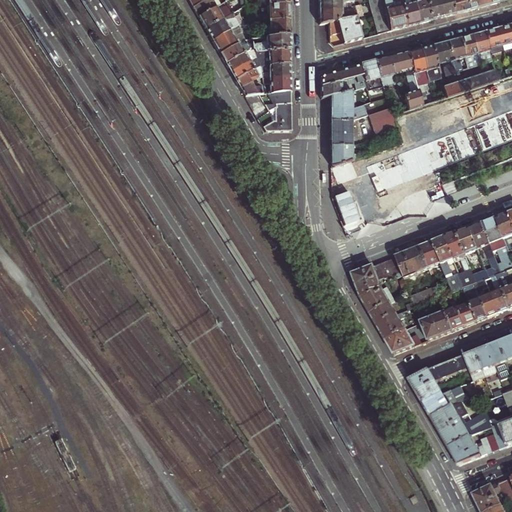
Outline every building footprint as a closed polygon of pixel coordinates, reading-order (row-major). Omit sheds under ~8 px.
[(196,14),(199,18),(216,8),(224,3),(221,0),(206,0),(193,8),(196,14)] [(342,9),(342,3),(345,3),(354,1),(353,0),(327,0),(319,2),(320,11),(320,14),(342,9)] [(368,0),(369,3),(372,14),(378,36),(386,33),(390,32),(383,0),(368,0)] [(407,28),(403,6),(396,8),(394,0),(383,0),(390,32),(398,30),(407,28)] [(403,6),(401,0),(394,0),(396,8),(403,6)] [(419,25),(414,0),(401,0),(403,6),(407,28),(413,26),(419,25)] [(414,0),(419,25),(429,22),(431,21),(426,0),(414,0)] [(426,0),(431,21),(439,19),(443,18),(439,0),(426,0)] [(455,15),(451,0),(439,0),(443,18),(451,16),(455,15)] [(470,11),(466,0),(451,0),(455,15),(464,13),(470,11)] [(484,7),(482,0),(466,0),(470,11),(479,9),(484,7)] [(246,5),(235,12),(238,18),(226,25),(230,31),(239,26),(241,26),(244,25),(250,25),(249,21),(246,5)] [(271,5),(271,21),(290,21),(289,16),(289,5),(271,5)] [(203,25),(205,29),(233,13),(231,11),(234,10),(232,7),(220,14),(216,8),(199,18),(203,25)] [(342,14),(342,9),(320,14),(320,22),(320,25),(329,23),(357,17),(356,11),(342,14)] [(209,36),(212,41),(230,31),(226,25),(238,18),(235,12),(233,13),(205,29),(209,36)] [(357,17),(329,23),(329,28),(329,31),(340,28),(344,45),(353,42),(362,40),(361,32),(359,25),(357,17)] [(290,21),(271,21),(271,38),(290,37),(290,32),(290,21)] [(504,28),(498,30),(503,51),(511,49),(511,30),(511,26),(504,28)] [(503,51),(498,30),(492,31),(485,33),(491,55),(503,51)] [(217,50),(220,55),(239,43),(235,36),(233,37),(230,31),(212,41),(217,50)] [(491,55),(485,33),(480,34),(472,36),(480,66),(492,62),(491,55)] [(480,66),(472,36),(468,37),(461,39),(466,58),(467,63),(469,70),(475,68),(480,66)] [(290,37),(271,38),(266,39),(266,43),(263,43),(261,44),(256,45),(256,43),(251,43),(252,50),(255,50),(256,53),(290,51),(290,46),(290,37)] [(466,58),(461,39),(455,41),(448,43),(454,62),(457,74),(463,72),(464,71),(461,60),(466,58)] [(239,43),(220,55),(223,61),(225,64),(249,50),(252,50),(251,43),(251,40),(248,40),(248,42),(247,45),(246,45),(243,41),(239,43)] [(454,62),(448,43),(444,44),(436,46),(433,47),(438,66),(441,65),(443,65),(454,62)] [(438,66),(433,47),(429,48),(421,50),(427,71),(439,68),(438,66)] [(249,50),(225,64),(229,70),(230,73),(249,61),(257,59),(256,53),(255,50),(252,50),(249,50)] [(409,53),(423,107),(435,103),(434,98),(427,100),(423,85),(421,75),(419,73),(427,71),(421,50),(416,51),(409,53)] [(290,51),(256,53),(257,59),(259,67),(259,68),(290,65),(290,61),(290,51)] [(398,56),(390,58),(394,75),(404,113),(423,107),(409,53),(398,56)] [(394,75),(390,58),(382,60),(376,62),(380,79),(391,109),(393,116),(404,113),(394,75)] [(249,61),(230,73),(233,79),(235,81),(255,69),(259,67),(257,59),(249,61)] [(391,109),(380,79),(376,62),(367,64),(361,66),(367,88),(371,103),(374,114),(391,109)] [(443,65),(447,77),(454,75),(457,74),(454,62),(443,65)] [(270,72),(270,80),(290,77),(290,73),(290,65),(259,68),(261,75),(270,72)] [(356,67),(351,68),(354,79),(357,78),(360,89),(367,88),(361,66),(356,67)] [(321,83),(321,87),(348,80),(354,79),(351,68),(325,75),(321,80),(321,83)] [(439,68),(427,71),(430,83),(442,80),(439,68)] [(255,69),(235,81),(238,87),(239,89),(252,85),(251,83),(256,81),(257,78),(254,73),(256,72),(255,69)] [(421,75),(423,85),(430,83),(427,71),(419,73),(421,75)] [(492,72),(482,76),(485,86),(498,82),(495,71),(492,72)] [(262,80),(270,80),(270,72),(261,75),(262,79),(262,80)] [(485,86),(482,76),(473,78),(469,80),(472,91),(485,86)] [(270,92),(265,93),(265,95),(291,93),(291,88),(290,77),(270,80),(270,92)] [(322,99),(332,97),(349,92),(348,80),(321,87),(321,96),(322,99)] [(456,84),(459,95),(472,91),(469,80),(465,81),(456,84)] [(449,86),(444,88),(445,94),(447,99),(459,95),(456,84),(449,86)] [(252,85),(239,89),(243,95),(244,97),(265,95),(265,93),(261,93),(260,88),(257,85),(253,87),(252,85)] [(349,92),(332,97),(332,106),(332,109),(352,109),(352,92),(349,92)] [(265,95),(244,97),(257,120),(269,113),(270,114),(274,111),(274,108),(291,105),(291,93),(265,95)] [(434,98),(435,103),(447,99),(445,94),(434,98)] [(291,133),(291,105),(274,108),(274,111),(270,114),(269,113),(257,120),(265,133),(291,133)] [(352,109),(332,109),(332,119),(332,122),(352,122),(352,109)] [(377,139),(398,132),(393,116),(391,109),(374,114),(370,116),(377,139)] [(511,142),(511,111),(367,168),(377,195),(511,142)] [(352,122),(332,122),(332,139),(332,147),(352,147),(352,122)] [(332,159),(332,168),(335,167),(351,162),(357,160),(355,155),(352,155),(352,147),(332,147),(332,159)] [(351,162),(332,168),(338,185),(357,177),(351,162)] [(511,223),(509,215),(504,217),(496,220),(504,241),(507,247),(511,245),(511,260),(511,223)] [(504,241),(496,220),(491,222),(482,226),(490,246),(504,241)] [(490,246),(482,226),(477,228),(470,230),(478,251),(482,262),(488,260),(491,269),(486,271),(487,273),(489,280),(497,277),(501,275),(498,267),(493,253),(490,246)] [(465,232),(457,235),(465,256),(478,251),(470,230),(465,232)] [(465,256),(457,235),(453,237),(445,240),(455,263),(461,261),(465,272),(471,287),(475,285),(476,284),(474,278),(472,274),(470,267),(469,265),(465,256)] [(440,242),(434,244),(442,266),(448,279),(453,277),(450,268),(448,266),(455,263),(445,240),(440,242)] [(490,246),(493,253),(495,252),(501,266),(498,267),(501,275),(508,272),(511,270),(511,260),(507,247),(504,241),(490,246)] [(421,250),(429,271),(442,266),(434,244),(430,246),(421,250)] [(402,273),(405,280),(429,271),(421,250),(409,254),(396,259),(402,273)] [(391,305),(383,291),(383,290),(379,281),(388,277),(388,279),(402,273),(396,259),(353,276),(355,280),(362,300),(371,316),(391,305)] [(465,289),(471,287),(465,272),(459,275),(465,289)] [(497,277),(502,291),(510,311),(511,309),(511,282),(510,278),(508,272),(501,275),(497,277)] [(474,278),(476,284),(486,281),(489,280),(487,273),(474,278)] [(465,289),(459,275),(453,277),(448,279),(454,294),(464,290),(465,289)] [(497,293),(491,295),(499,315),(507,312),(510,311),(502,291),(497,277),(489,280),(486,281),(488,286),(494,284),(497,293)] [(477,291),(488,287),(488,286),(486,281),(476,284),(475,285),(477,291)] [(494,284),(488,286),(488,287),(491,295),(497,293),(494,284)] [(475,285),(471,287),(465,289),(464,290),(466,295),(477,291),(475,285)] [(436,287),(411,297),(414,304),(416,308),(440,299),(436,287)] [(383,291),(391,305),(395,303),(386,288),(383,290),(383,291)] [(491,295),(480,299),(488,319),(494,317),(499,315),(491,295)] [(488,319),(480,299),(469,303),(470,305),(477,324),(485,321),(488,319)] [(378,327),(397,316),(391,305),(371,316),(376,324),(378,327)] [(470,305),(458,310),(465,328),(472,325),(477,324),(470,305)] [(465,328),(458,310),(446,314),(453,333),(461,330),(465,328)] [(446,314),(422,324),(429,342),(441,338),(453,333),(446,314)] [(397,316),(378,327),(381,334),(386,342),(406,331),(397,316)] [(394,356),(415,348),(406,331),(386,342),(392,352),(394,356)] [(511,339),(511,340),(499,344),(507,363),(511,361),(511,339)] [(493,347),(488,349),(497,373),(501,382),(511,378),(511,376),(508,366),(507,363),(499,344),(493,347)] [(497,373),(488,349),(482,351),(476,353),(486,378),(497,373)] [(470,356),(465,358),(469,370),(474,383),(486,378),(476,353),(470,356)] [(454,362),(437,369),(439,376),(444,374),(446,379),(462,373),(469,370),(465,358),(454,362)] [(434,370),(429,372),(435,382),(435,383),(436,383),(440,381),(446,379),(444,374),(439,376),(437,369),(434,370)] [(413,389),(416,393),(435,382),(429,372),(410,382),(413,389)] [(420,401),(423,406),(443,394),(436,383),(435,383),(435,382),(416,393),(420,401)] [(431,419),(450,408),(453,407),(460,404),(480,396),(477,389),(465,394),(462,387),(443,394),(423,406),(429,416),(431,419)] [(453,407),(450,408),(431,419),(436,429),(446,445),(448,450),(470,437),(492,429),(492,427),(486,413),(464,426),(459,417),(466,413),(460,404),(453,407)] [(499,425),(492,427),(492,429),(495,436),(501,451),(511,446),(511,423),(500,428),(499,425)] [(470,437),(448,450),(455,461),(458,467),(484,457),(493,454),(501,451),(495,436),(481,441),(483,446),(477,449),(470,437)] [(500,484),(473,497),(480,511),(491,511),(502,507),(496,495),(502,492),(508,504),(511,503),(511,502),(511,481),(511,479),(500,484)]
